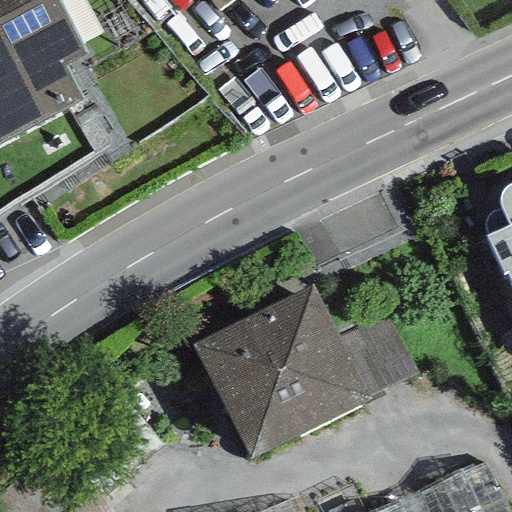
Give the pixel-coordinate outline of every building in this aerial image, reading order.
[(53,0),(0,0),(0,144),(81,102),(65,71),(85,61),(53,0)] [(510,234),(485,244),(511,300),(511,192),(510,192),(503,198),(500,207),(501,216),(510,234)] [(377,293),(325,318),(366,402),(417,377),(377,293)] [(325,318),(312,295),(191,358),(251,473),(372,410),(366,402),(325,318)] [(506,511),(485,468),(390,511),(506,511)]
